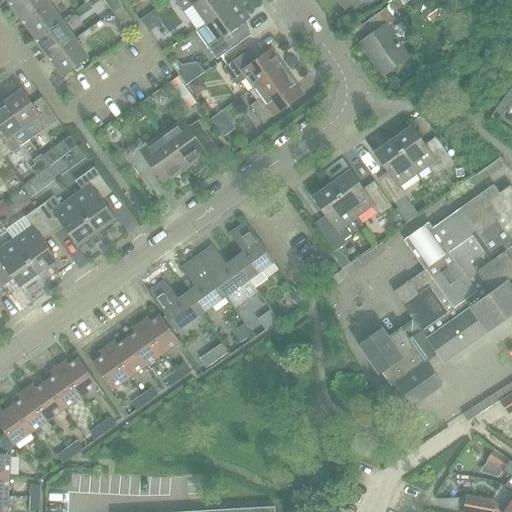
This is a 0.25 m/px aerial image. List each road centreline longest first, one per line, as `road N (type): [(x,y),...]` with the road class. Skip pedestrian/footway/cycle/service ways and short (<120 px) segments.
road 1 (residential): [(0,358),(342,109),(343,78),(291,0)]
road 2 (residential): [(2,47),(27,61),(67,113),(161,51)]
road 3 (residential): [(375,511),(390,475),(465,424)]
